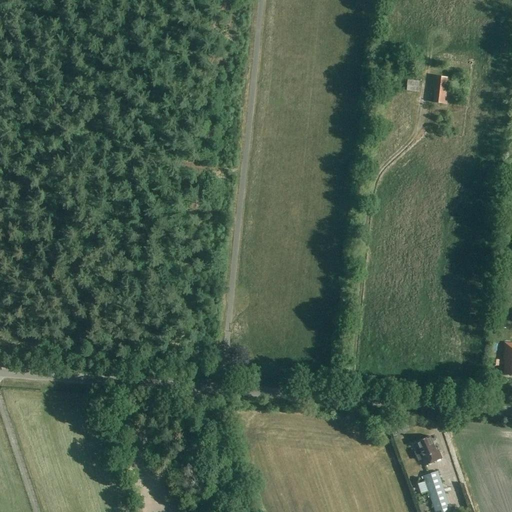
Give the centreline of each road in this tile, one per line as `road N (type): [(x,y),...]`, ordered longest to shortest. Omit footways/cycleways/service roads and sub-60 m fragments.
road 1 (unclassified): [(223,389),(261,0)]
road 2 (unclassified): [(511,410),(223,389)]
road 3 (unclassified): [(223,389),(0,372)]
